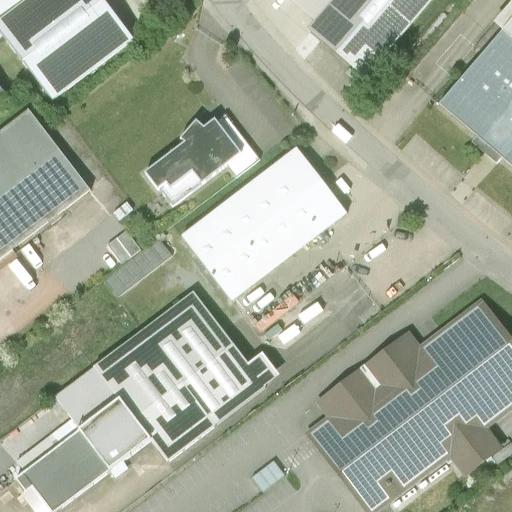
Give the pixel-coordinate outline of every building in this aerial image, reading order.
[(0,34),(6,42),(53,104),(133,43),(99,0),(35,0),(0,27),(0,34)] [(0,0),(0,27),(35,0),(0,0)] [(326,0),(290,0),(311,18),(326,0)] [(363,75),(426,0),(326,0),(311,18),(305,25),(363,75)] [(511,21),(439,108),(511,169),(511,21)] [(0,260),(88,193),(28,114),(0,135),(0,260)] [(147,176),(173,211),(227,172),(235,181),(259,164),(226,119),(205,135),(196,127),(180,151),(147,176)] [(321,184),(296,153),(182,241),(233,306),(347,218),(321,184)] [(102,277),(114,297),(173,260),(161,240),(102,277)] [(195,298),(57,402),(73,423),(17,466),(25,477),(15,484),(26,498),(20,502),(27,511),(63,511),(151,446),(168,468),(281,383),(264,360),(250,370),(195,298)] [(332,422),(311,437),(368,511),(380,511),(448,460),(463,480),(497,455),(481,434),(511,410),(511,346),(481,306),(419,353),(407,338),(319,405),(332,422)]
